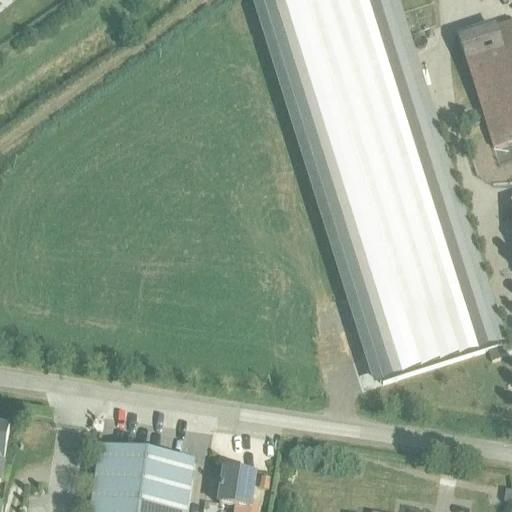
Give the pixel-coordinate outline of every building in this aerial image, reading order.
[(269,0),(262,2),(383,386),(498,350),(387,0),(269,0)] [(387,0),(498,350),(507,347),(505,343),(396,0),(387,0)] [(383,386),(262,2),(252,6),(373,389),(383,386)] [(511,23),(458,41),(493,150),(511,144),(511,23)] [(0,426),(0,483),(1,483),(10,428),(0,426)] [(100,450),(90,511),(187,511),(195,464),(100,450)] [(225,473),(220,508),(234,510),(233,511),(257,511),(258,505),(251,504),(256,477),(225,473)]
